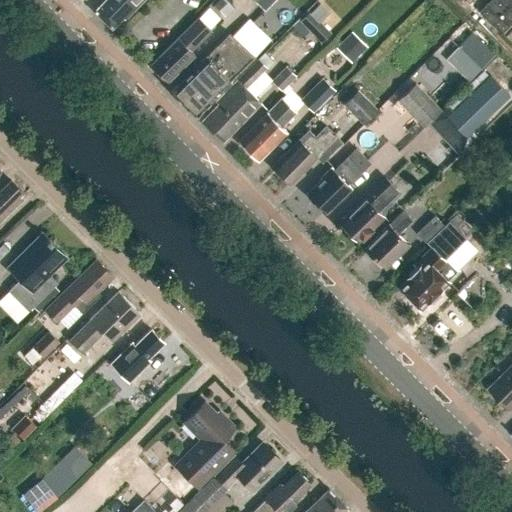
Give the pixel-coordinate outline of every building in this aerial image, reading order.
[(142,0),(105,0),(94,11),(111,28),(123,16),(125,18),(142,0)] [(253,0),(265,11),(274,0),(253,0)] [(511,22),(511,0),(490,0),(478,12),(501,34),(511,22)] [(309,10),(299,20),(309,31),(321,43),(331,33),(320,21),(329,13),(320,3),(311,12),(309,10)] [(168,80),(194,55),(190,51),(210,31),(198,18),(151,63),(157,69),(157,73),(162,79),(166,79),(168,80)] [(357,60),(373,44),(357,28),(341,43),(357,60)] [(196,115),(254,57),(229,33),(171,90),(196,115)] [(223,140),(260,103),(246,89),(267,68),(258,58),(215,101),(218,104),(202,120),(223,140)] [(286,67),(272,81),(282,90),(286,95),(290,90),(291,90),(292,89),(287,85),(296,76),(286,67)] [(465,136),(507,94),(488,73),(446,115),(465,136)] [(313,113),(335,90),(325,80),(303,103),(313,113)] [(398,100),(423,127),(442,110),(416,83),(398,100)] [(343,104),(362,124),(377,109),(358,90),(343,104)] [(258,160),(285,133),(280,128),(295,113),(281,98),(238,141),(258,160)] [(438,155),(437,152),(445,149),(437,126),(412,135),(421,161),(438,155)] [(290,183),(316,158),(321,164),(342,144),(325,127),(310,142),(303,135),(272,166),(281,174),(281,178),(284,182),(288,181),(290,183)] [(325,211),(349,188),(347,186),(370,164),(356,149),(333,171),(330,168),(320,178),(322,180),(308,193),(325,211)] [(365,197),(340,222),(348,231),(346,233),(354,241),(356,239),(358,241),(383,216),(377,209),(397,189),(385,177),(365,198),(365,197)] [(0,222),(22,201),(18,197),(23,193),(10,180),(0,190),(0,222)] [(384,267),(407,244),(398,234),(411,221),(401,211),(365,247),(384,267)] [(443,227),(434,217),(416,234),(425,243),(426,243),(443,227)] [(416,270),(398,287),(410,298),(409,302),(413,306),(417,306),(420,308),(448,281),(458,271),(457,270),(446,259),(465,240),(464,239),(471,232),(458,219),(451,226),(448,222),(443,227),(426,243),(430,247),(411,265),(416,270)] [(49,275),(66,258),(41,233),(7,267),(19,279),(7,291),(28,311),(57,282),(49,275)] [(96,260),(43,311),(56,324),(74,306),(82,314),(100,296),(96,292),(112,276),(96,260)] [(140,313),(118,291),(70,339),(82,351),(101,333),(110,342),(140,313)] [(111,364),(118,372),(127,381),(149,360),(147,358),(163,342),(150,329),(134,345),(132,343),(111,364)] [(43,357),(59,342),(48,331),(32,346),(41,355),(43,357)] [(59,356),(74,367),(83,356),(67,344),(59,356)] [(41,355),(32,346),(23,355),(31,364),(41,355)] [(511,365),(489,388),(510,409),(511,407),(511,365)] [(38,407),(47,416),(87,377),(79,368),(38,407)] [(183,422),(203,442),(198,447),(195,444),(174,465),(197,487),(229,454),(218,443),(235,426),(225,416),(222,419),(204,401),(183,422)] [(20,439),(34,425),(22,412),(8,426),(20,439)] [(251,493),(282,462),(262,442),(241,463),(234,455),(176,511),(203,511),(236,479),(251,493)] [(145,465),(126,483),(142,499),(130,511),(168,511),(180,500),(145,465)] [(295,498),(310,484),(297,471),(283,485),(280,483),(265,498),(265,499),(251,511),(275,511),(277,511),(286,511),(298,501),(295,498)] [(36,511),(39,511),(57,498),(41,479),(22,494),(36,511)] [(349,511),(350,511),(329,489),(304,511),(349,511)]
